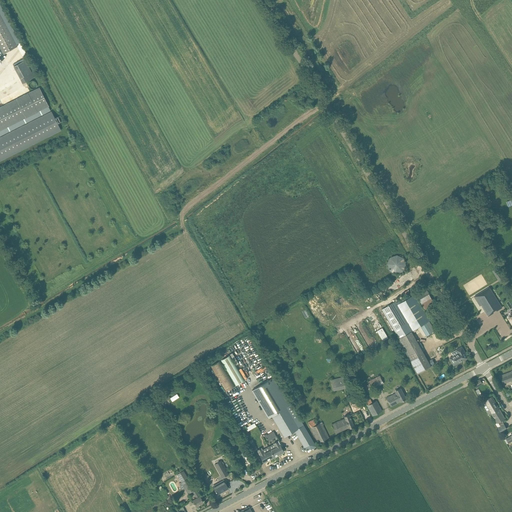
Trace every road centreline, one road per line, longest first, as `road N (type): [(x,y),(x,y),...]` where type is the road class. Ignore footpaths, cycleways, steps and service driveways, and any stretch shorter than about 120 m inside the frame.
road 1 (unclassified): [(482,368),(262,0)]
road 2 (tertiary): [(211,511),(482,368)]
road 3 (track): [(184,230),(184,210),(326,105)]
